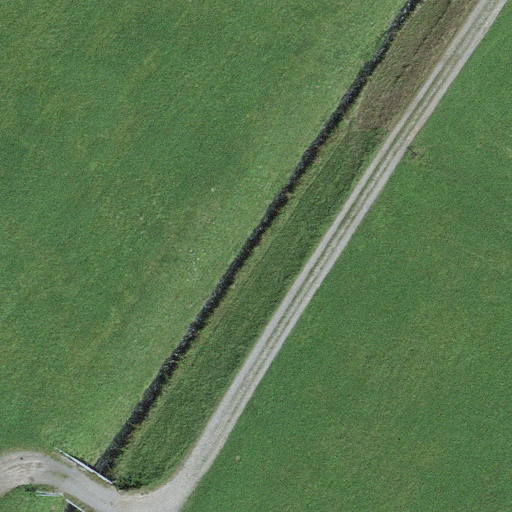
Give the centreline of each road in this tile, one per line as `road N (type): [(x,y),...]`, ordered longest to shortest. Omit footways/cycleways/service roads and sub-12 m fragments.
road 1 (track): [(500,0),(178,494),(160,509),(138,511)]
road 2 (track): [(135,511),(25,465),(0,474)]
